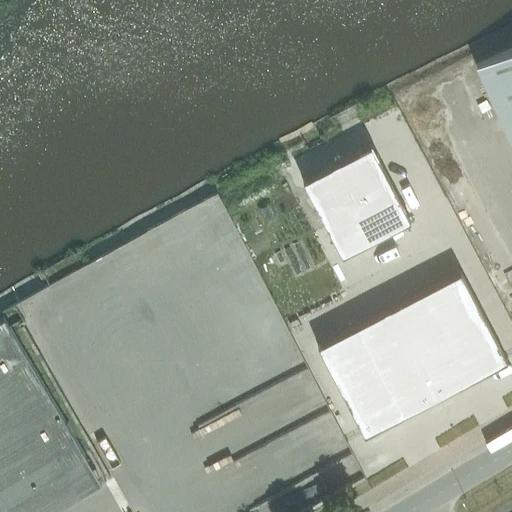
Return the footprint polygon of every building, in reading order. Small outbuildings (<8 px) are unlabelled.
[(511,47),(475,64),(511,146),(511,47)] [(342,253),(410,218),(371,143),(303,179),(342,253)] [(280,270),(302,319),(338,303),(315,253),(280,270)] [(424,288),(471,377),(506,358),(460,270),(424,288)] [(424,288),(389,307),(436,396),(471,377),(424,288)] [(160,502),(207,477),(110,298),(57,326),(94,394),(88,397),(99,418),(82,427),(89,441),(82,445),(86,451),(107,439),(112,449),(127,441),(160,502)] [(354,326),(400,414),(436,396),(389,307),(354,326)] [(3,316),(0,317),(0,504),(85,455),(64,420),(3,316)] [(318,344),(365,433),(400,414),(354,326),(318,344)] [(125,511),(140,504),(125,476),(106,486),(120,511),(125,511)]
